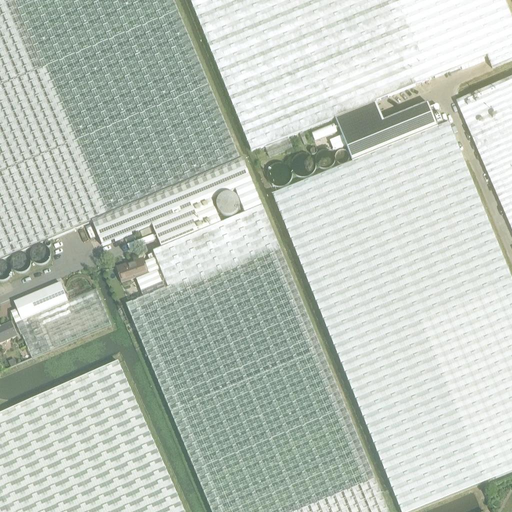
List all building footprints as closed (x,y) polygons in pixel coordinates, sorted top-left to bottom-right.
[(242,159),(239,160),(185,32),(171,0),(0,0),(0,260),(18,253),(84,226),(91,223),(94,231),(245,167),(242,159)] [(189,0),(252,152),(264,147),(265,149),(268,158),(292,149),(289,140),(288,138),(334,119),(376,102),(432,79),(487,57),(492,69),(511,61),(511,19),(504,0),(189,0)] [(511,78),(459,101),(511,226),(511,78)] [(376,102),(334,119),(341,137),(346,147),(353,164),(438,130),(428,105),(384,123),(383,119),(380,114),(376,102)] [(312,133),(316,141),(338,132),(334,124),(312,133)] [(353,164),(274,196),(401,511),(414,511),(511,472),(511,280),(450,125),(438,130),(353,164)] [(341,137),(330,142),(334,152),(346,147),(341,137)] [(334,161),(334,160),(333,157),(332,155),(330,153),(326,152),(323,152),(320,154),(318,157),(317,160),(318,163),(319,166),(322,168),(325,169),(328,168),(331,167),(333,164),(334,161)] [(313,167),(313,166),(313,162),(311,159),(308,157),(306,156),(304,155),(302,155),(300,156),(297,157),(296,158),(294,160),(293,162),(292,164),(292,166),(292,168),(293,170),(295,174),(298,176),(300,177),(302,177),(306,176),(310,174),(311,173),(313,170),(313,167)] [(291,176),(291,175),(291,171),(289,168),(286,165),(282,164),(278,165),(275,166),(274,167),(272,169),(271,171),(270,173),(270,175),(271,179),(271,180),(273,182),(276,185),(280,186),(284,185),(285,185),(288,183),(289,182),(290,180),(291,177),(291,176)] [(386,511),(359,445),(270,231),(272,231),(245,167),(94,231),(101,248),(102,247),(153,226),(163,250),(154,254),(157,262),(157,264),(153,266),(154,271),(148,274),(136,279),(143,298),(126,306),(211,511),(386,511)] [(149,230),(140,233),(142,238),(151,235),(149,230)] [(148,274),(143,260),(117,269),(122,283),(136,279),(148,274)] [(14,303),(17,310),(22,322),(67,302),(59,284),(14,303)] [(67,302),(22,322),(17,310),(11,313),(20,337),(22,336),(32,360),(111,326),(96,291),(67,302)] [(0,345),(17,338),(12,324),(1,329),(0,327),(0,345)] [(186,511),(119,361),(0,413),(0,511),(186,511)]
